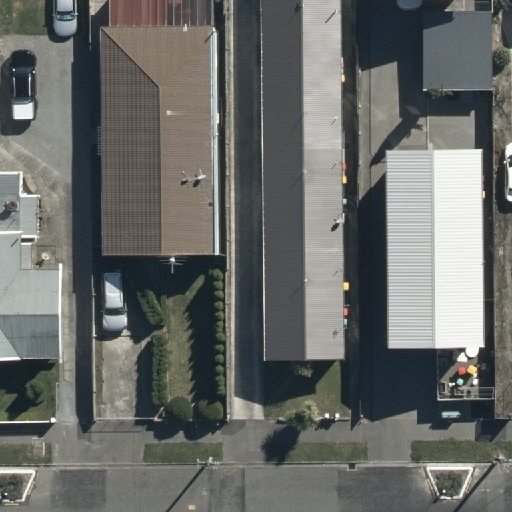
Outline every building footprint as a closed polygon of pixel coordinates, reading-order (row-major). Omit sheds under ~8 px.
[(341,0),(262,0),(267,352),(346,351),(341,0)] [(490,83),(489,7),(424,8),(425,84),(490,83)] [(217,16),(102,18),(105,247),(220,245),(217,16)] [(481,328),(478,140),(385,141),(388,329),(481,328)] [(0,354),(20,354),(19,349),(62,348),(61,264),(23,265),(22,232),(41,232),(40,191),(22,191),(21,168),(0,168),(0,354)]
